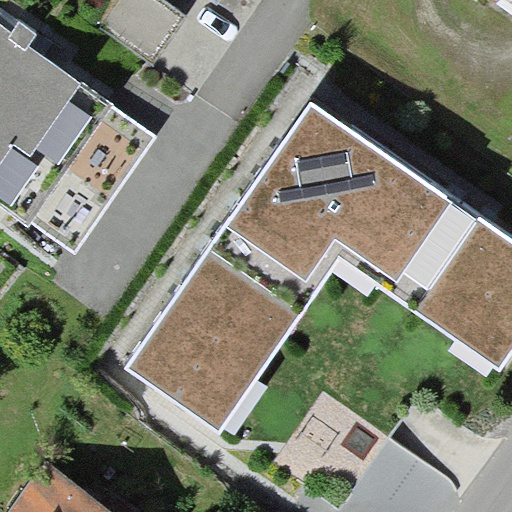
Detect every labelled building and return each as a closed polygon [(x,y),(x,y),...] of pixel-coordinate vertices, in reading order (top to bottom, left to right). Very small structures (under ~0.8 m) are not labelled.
[(168,55),(194,10),(176,0),(127,0),(114,23),(168,55)] [(0,17),(0,164),(63,64),(0,17)] [(155,128),(63,64),(0,164),(0,197),(77,247),(155,128)] [(511,254),(313,118),(135,375),(220,434),(341,259),(501,369),(511,352),(511,254)] [(125,511),(44,461),(11,511),(125,511)]
